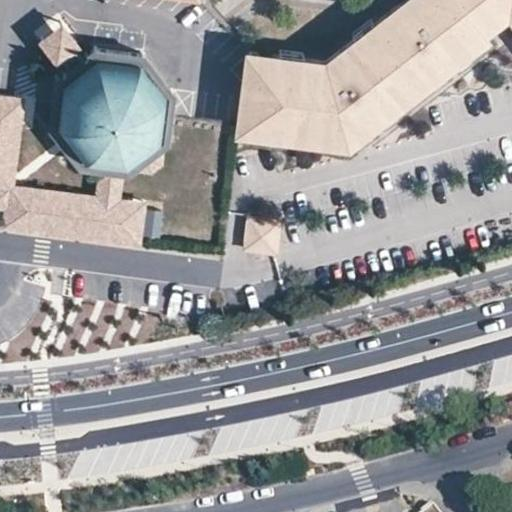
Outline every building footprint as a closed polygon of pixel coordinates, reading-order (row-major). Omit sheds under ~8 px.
[(402,0),(374,22),(378,27),(377,28),(362,40),(358,35),(326,59),(302,56),(301,62),(280,59),(281,53),(257,50),(255,65),(248,64),(242,107),(250,108),(247,124),(272,127),(286,128),(291,129),(293,119),(309,121),(307,131),(347,136),(354,131),(366,122),(369,119),(364,113),(371,108),(376,114),(380,111),(391,103),(406,91),(396,78),(406,70),(416,83),(429,74),(440,65),(443,62),(439,57),(446,51),(450,57),(453,54),(465,46),(481,33),(471,21),(477,16),(478,16),(465,0),(402,0)] [(465,0),(478,16),(489,7),(483,0),(465,0)] [(511,0),(483,0),(489,7),(495,2),(498,6),(505,8),(508,12),(511,9),(511,0)] [(505,8),(498,6),(495,2),(489,7),(498,20),(508,12),(505,8)] [(487,29),(477,16),(471,21),(481,33),(487,29)] [(79,39),(63,17),(41,34),(58,56),(62,52),(60,50),(73,40),(75,42),(79,39)] [(378,27),(374,22),(371,17),(354,30),(358,35),(362,40),(377,28),(378,27)] [(145,53),(146,50),(142,48),(141,50),(99,45),(98,42),(93,43),(94,46),(85,54),(75,42),(73,40),(60,50),(62,52),(72,64),(61,72),(58,70),(56,75),(59,76),(53,118),(50,119),(52,123),(55,123),(80,155),(78,158),(82,160),(84,158),(102,160),(99,178),(121,180),(124,163),(126,163),(127,167),(132,165),(131,162),(135,159),(139,164),(152,165),(162,157),(163,145),(159,140),(164,137),(167,139),(169,134),(166,132),(172,91),(175,90),(174,85),(170,86),(145,53)] [(471,53),(465,46),(453,54),(460,62),(471,53)] [(303,50),(282,47),(281,53),(280,59),(301,62),(302,56),(303,50)] [(255,65),(257,50),(250,49),(248,64),(255,65)] [(450,57),(446,51),(439,57),(443,62),(450,57)] [(446,73),(440,65),(429,74),(435,81),(446,73)] [(15,122),(18,93),(0,90),(0,202),(9,204),(7,223),(140,239),(144,205),(84,197),(82,207),(73,205),(74,203),(14,195),(15,190),(9,183),(2,182),(8,121),(15,122)] [(14,181),(25,94),(18,93),(15,122),(8,121),(2,182),(9,183),(15,190),(14,195),(74,203),(73,205),(82,207),(84,197),(144,205),(145,198),(119,194),(121,180),(99,178),(98,192),(14,181)] [(397,110),(391,103),(380,111),(386,119),(397,110)] [(247,124),(250,108),(242,107),(240,123),(247,124)] [(376,114),(371,108),(364,113),(369,119),(376,114)] [(372,130),(366,122),(354,131),(361,139),(372,130)] [(286,128),(272,127),(270,137),(286,139),(286,128)] [(281,217),(249,213),(244,246),(277,250),(281,217)] [(441,511),(429,498),(409,511),(441,511)]
